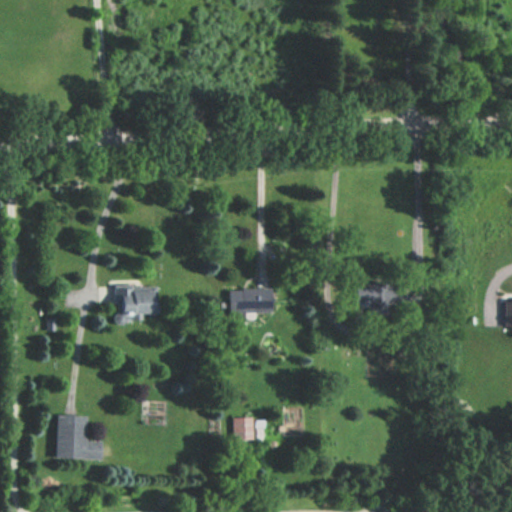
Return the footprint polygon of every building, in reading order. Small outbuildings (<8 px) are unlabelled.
[(132,314),(152,313),(151,284),(110,285),(111,322),(132,322),(132,314)] [(267,313),(267,289),(224,289),(224,313),(267,313)] [(359,302),(369,310),(375,303),(364,295),(359,302)] [(97,459),(98,440),(82,440),(82,415),(52,415),(51,458),(97,459)] [(249,417),(229,417),(229,441),(249,441),(249,417)]
